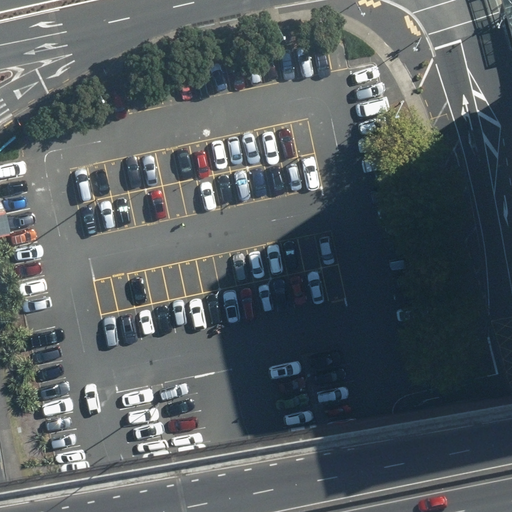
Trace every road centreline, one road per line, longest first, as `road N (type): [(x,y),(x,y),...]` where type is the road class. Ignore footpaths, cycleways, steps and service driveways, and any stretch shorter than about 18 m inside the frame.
road 1 (primary): [(97,511),(511,436)]
road 2 (primary): [(183,0),(0,104)]
